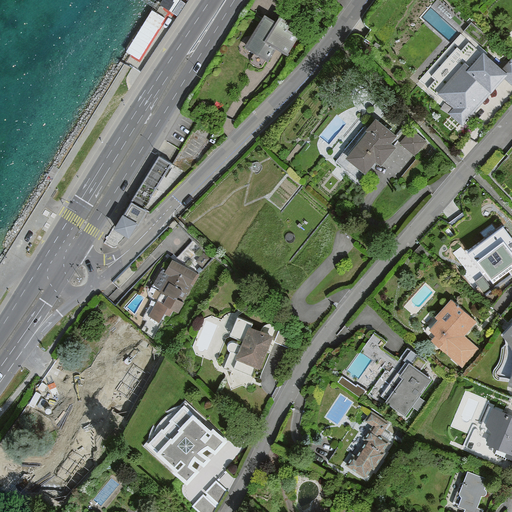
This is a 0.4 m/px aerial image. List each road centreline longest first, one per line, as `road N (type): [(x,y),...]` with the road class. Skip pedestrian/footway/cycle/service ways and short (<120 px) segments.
road 1 (residential): [(511,122),(321,343),(229,511)]
road 2 (residential): [(360,0),(285,91),(122,255)]
road 3 (primary): [(213,0),(50,256)]
road 4 (primary): [(78,250),(234,0)]
